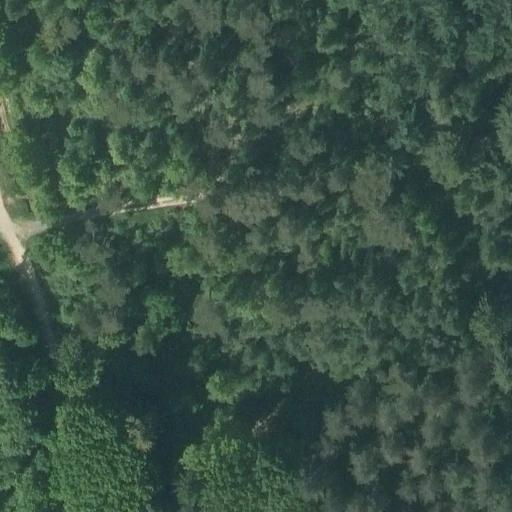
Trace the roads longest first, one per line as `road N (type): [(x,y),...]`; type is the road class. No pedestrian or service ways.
road 1 (track): [(511,149),(101,215),(15,245)]
road 2 (track): [(82,511),(15,245)]
